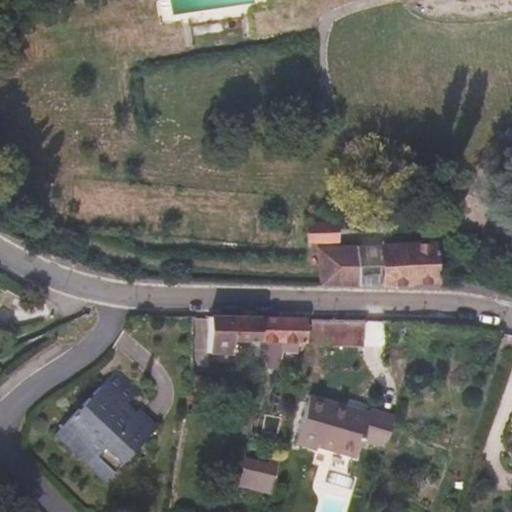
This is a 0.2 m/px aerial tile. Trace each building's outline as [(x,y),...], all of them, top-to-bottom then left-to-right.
[(338,244),(337,227),(306,228),(307,244),(338,244)] [(437,248),(381,252),(356,252),(318,252),(318,287),(383,287),(439,286),(437,248)] [(256,342),(255,319),(210,318),(209,355),(230,356),(231,342),(256,342)] [(273,342),(274,319),(255,319),(256,342),(257,354),(264,363),(269,342),(273,342)] [(303,342),(304,321),(274,319),(273,342),(269,342),(264,363),(263,368),(278,371),(282,351),(299,352),(300,347),(302,347),(302,342),(303,342)] [(340,344),(340,322),(313,321),(307,349),(340,348),(340,344)] [(361,345),(362,322),(340,322),(340,344),(361,345)] [(154,429),(137,413),(134,415),(125,407),(136,394),(113,375),(55,436),(104,483),(154,429)] [(204,407),(207,379),(194,378),(191,406),(204,407)] [(369,411),(368,415),(346,409),(310,398),(296,446),(316,452),(317,449),(354,459),(359,442),(385,450),(394,419),(369,411)] [(239,476),(239,479),(238,485),(271,493),(277,467),(263,463),(243,460),(239,476)] [(238,485),(239,479),(239,476),(223,472),(220,496),(234,500),(238,485)]
